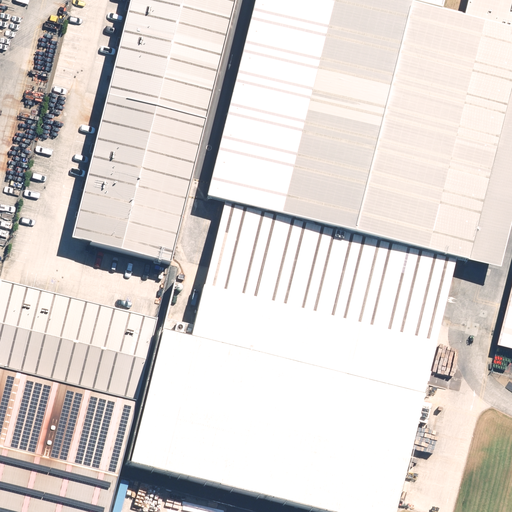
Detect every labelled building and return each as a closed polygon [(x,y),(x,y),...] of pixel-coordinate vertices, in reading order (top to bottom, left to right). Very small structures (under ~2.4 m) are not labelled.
[(128,0),(68,241),(166,265),(232,0),(128,0)] [(255,0),(204,198),(223,203),(454,262),(495,272),(511,205),(511,14),(511,8),(511,0),(467,0),(463,20),(400,4),(400,0),(255,0)] [(444,0),(407,0),(442,9),(444,0)] [(188,340),(420,399),(454,262),(223,203),(188,340)] [(0,373),(133,408),(155,323),(0,283),(0,373)] [(511,346),(511,287),(499,344),(511,346)] [(158,332),(124,466),(302,511),(391,511),(420,399),(188,340),(158,332)] [(0,373),(0,511),(106,511),(133,408),(0,373)]
